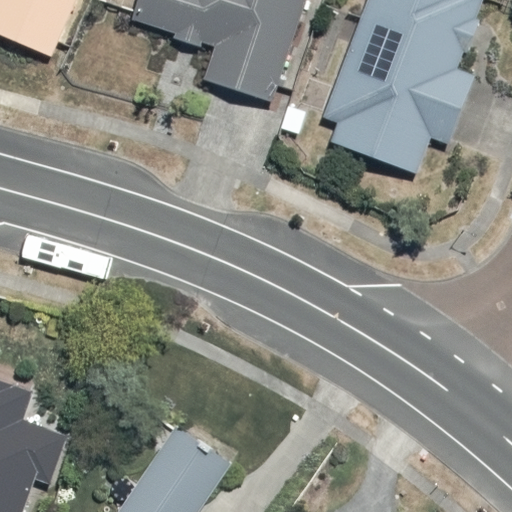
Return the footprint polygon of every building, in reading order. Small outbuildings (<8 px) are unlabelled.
[(0,0),(0,32),(59,61),(85,0),(0,0)] [(147,0),(140,21),(226,53),(214,86),(269,107),(308,0),(147,0)] [(377,0),(332,118),(348,125),(340,146),(428,180),(440,150),(455,156),(499,42),(482,35),(495,0),(377,0)] [(0,511),(37,511),(49,482),(63,487),(79,440),(34,424),(43,398),(0,382),(0,511)] [(202,511),(235,470),(192,436),(133,511),(202,511)]
